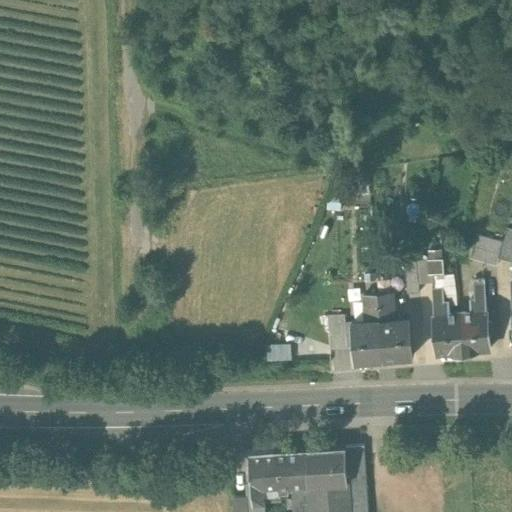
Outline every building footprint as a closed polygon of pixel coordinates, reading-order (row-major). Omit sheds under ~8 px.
[(442,252),(428,251),(431,233),(424,234),(420,261),(428,261),(430,275),(443,274),(442,252)] [(495,246),(485,246),(487,265),(497,265),(495,246)] [(418,262),(406,263),(408,293),(421,292),(418,262)] [(484,278),(473,279),(475,298),(486,297),(484,278)] [(411,316),(394,318),(393,311),(395,310),(392,285),(386,286),(387,291),(379,292),(385,356),(414,353),(411,316)] [(444,287),(432,288),(434,302),(445,301),(444,287)] [(369,320),(352,321),(355,358),(385,356),(379,292),(371,292),(371,288),(365,288),(367,312),(368,314),(369,320)] [(475,298),(470,298),(471,310),(461,311),(464,349),(490,347),(489,332),(494,332),(493,321),(488,322),(486,297),(475,298)] [(445,301),(434,302),(436,327),(431,327),(432,338),(437,338),(438,352),(464,349),(461,311),(450,312),(449,300),(445,301)] [(345,309),(335,310),(336,346),(347,346),(345,309)] [(369,511),(364,444),(346,445),(350,511),(369,511)] [(350,511),(346,445),(250,451),(253,498),(264,498),(264,485),(289,484),(292,483),(293,499),(289,499),(289,505),(294,505),(294,511),(350,511)] [(248,511),(247,496),(234,496),(235,511),(248,511)]
